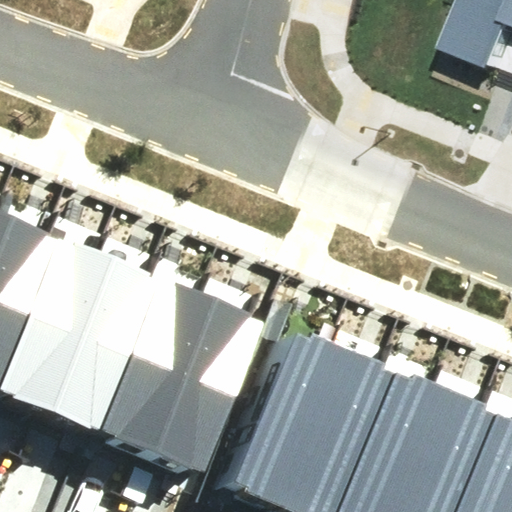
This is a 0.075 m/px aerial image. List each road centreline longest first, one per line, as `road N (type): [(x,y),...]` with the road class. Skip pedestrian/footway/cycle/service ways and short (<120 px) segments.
road 1 (residential): [(511,247),(218,128)]
road 2 (residential): [(218,128),(0,42)]
road 3 (residential): [(251,0),(218,128)]
